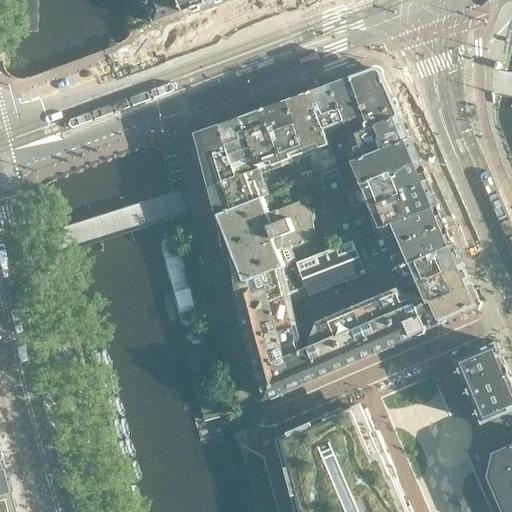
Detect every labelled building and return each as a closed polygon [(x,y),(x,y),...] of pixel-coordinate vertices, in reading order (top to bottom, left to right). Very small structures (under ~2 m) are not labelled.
[(29,60),(32,55),(33,53),(34,50),(34,47),(35,44),(35,40),(33,0),(17,0),(19,40),(19,44),(20,47),(21,50),(22,53),(23,56),(24,57),(26,60),(28,62),(29,60)] [(185,13),(180,0),(146,0),(155,24),(185,13)] [(206,0),(180,0),(185,13),(208,4),(206,0)] [(401,116),(382,72),(382,71),(381,70),(379,69),(378,69),(376,69),(375,69),(352,77),(352,78),(365,115),(370,128),(401,116)] [(365,115),(352,78),(331,85),(345,123),(365,115)] [(345,123),(331,85),(310,93),(324,130),(345,123)] [(329,144),(324,130),(310,93),(287,102),(304,149),(318,143),(320,148),(329,144)] [(304,149),(287,102),(264,110),(283,161),(291,158),(290,154),(304,149)] [(283,161),(264,110),(240,119),(254,156),(258,166),(272,160),(274,165),(283,161)] [(411,139),(401,116),(370,128),(355,133),(361,147),(355,149),(360,161),(411,139)] [(254,156),(240,119),(220,126),(234,164),(254,156)] [(238,177),(234,164),(220,126),(197,134),(211,186),(238,177)] [(363,185),(420,161),(411,139),(360,161),(354,163),(363,185)] [(372,207),(430,184),(420,161),(363,185),(347,192),(338,170),(315,178),(345,243),(351,240),(365,235),(356,214),(372,207)] [(269,196),(259,169),(238,177),(211,186),(218,215),(263,198),(269,196)] [(381,228),(439,206),(430,184),(372,207),(381,228)] [(282,248),(308,238),(309,219),(296,206),(269,215),(263,198),(218,215),(225,258),(232,261),(236,285),(288,265),(282,248)] [(447,224),(439,206),(381,228),(386,239),(398,234),(401,242),(447,224)] [(400,268),(455,243),(447,224),(401,242),(405,251),(393,256),(399,268),(400,268)] [(288,303),(364,273),(351,240),(345,243),(288,265),(236,285),(244,313),(286,296),(288,303)] [(411,287),(464,264),(455,243),(400,268),(404,278),(406,277),(411,287)] [(173,252),(174,258),(175,265),(192,331),(206,328),(188,261),(186,255),(183,250),(182,248),(180,246),(179,244),(177,244),(176,244),(175,245),(174,248),(173,250),(173,252)] [(418,307),(472,284),(464,264),(411,287),(415,297),(413,297),(418,307)] [(477,308),(479,301),(472,284),(418,307),(422,317),(427,315),(432,327),(459,316),(477,308)] [(422,317),(418,307),(413,297),(413,295),(412,295),(409,294),(408,293),(404,295),(402,291),(382,299),(400,341),(427,329),(422,317)] [(293,323),(290,311),(288,303),(286,296),(244,313),(251,341),(293,323)] [(400,341),(382,299),(356,310),(374,352),(400,341)] [(374,352),(356,310),(330,322),(348,363),(374,352)] [(348,363),(330,322),(316,328),(310,342),(312,346),(308,347),(320,375),(348,363)] [(300,351),(293,323),(251,341),(258,368),(300,351)] [(506,364),(497,343),(457,360),(465,381),(506,364)] [(208,438),(227,433),(205,346),(185,351),(208,438)] [(320,375),(308,347),(300,351),(258,368),(266,398),(320,375)] [(511,376),(506,364),(465,381),(474,402),(511,385),(511,376)] [(511,410),(511,385),(474,402),(483,423),(511,410)] [(280,446),(278,446),(282,464),(285,463),(286,466),(291,465),(292,469),(287,470),(288,472),(285,473),(289,488),(292,487),(293,491),(297,490),(298,493),(295,494),(296,496),(292,497),(296,511),(414,511),(412,507),(408,508),(407,506),(406,506),(405,503),(404,504),(403,503),(401,505),(400,502),(401,501),(401,500),(403,499),(402,497),(404,496),(397,479),(395,480),(394,479),(391,481),(388,475),(395,472),(388,455),(385,457),(385,456),(381,458),(380,456),(386,453),(384,449),(385,448),(379,432),(371,435),(369,430),(371,429),(370,428),(374,426),(367,410),(361,412),(360,409),(356,411),(355,408),(354,407),(345,411),(346,412),(345,413),(346,415),(341,417),(338,411),(325,416),(327,423),(326,423),(323,418),(312,423),(314,428),(309,430),(308,427),(305,428),(305,427),(292,433),(294,437),(284,441),(285,444),(280,445),(280,446)] [(489,477),(511,467),(511,444),(494,453),(489,476),(489,477)] [(497,495),(511,488),(511,467),(489,477),(497,495)] [(503,511),(507,511),(511,510),(511,488),(497,495),(503,511)] [(0,511),(13,511),(8,491),(0,492),(0,511)]
